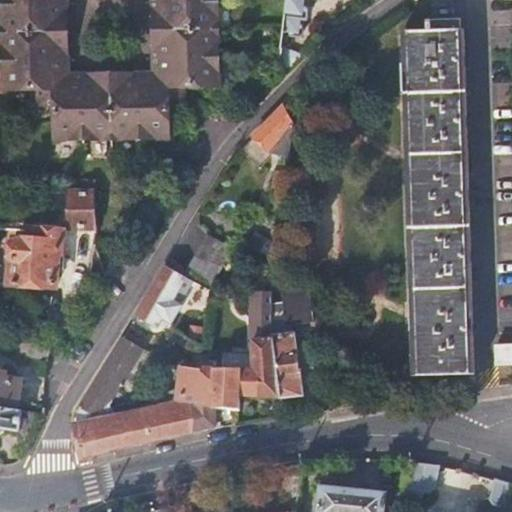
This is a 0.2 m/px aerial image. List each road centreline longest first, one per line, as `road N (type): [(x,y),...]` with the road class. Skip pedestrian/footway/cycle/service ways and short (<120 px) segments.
road 1 (residential): [(47,491),(65,410),(228,150),(278,96),(401,0)]
road 2 (secondary): [(471,448),(409,436),(346,436),(47,491)]
